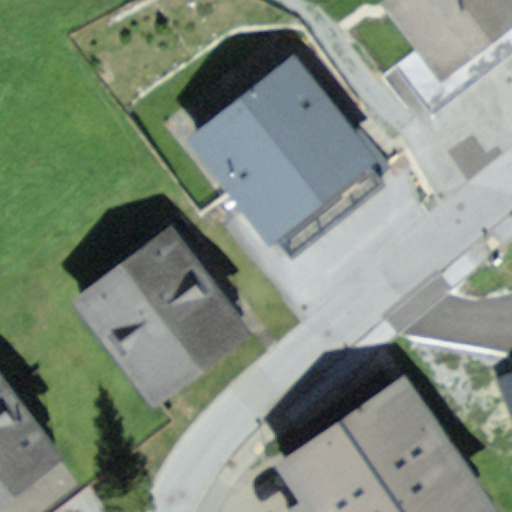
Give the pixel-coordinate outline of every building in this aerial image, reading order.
[(511,0),(400,0),(386,12),(450,90),(511,40),(511,0)] [(301,63),(197,146),(285,254),(388,171),(301,63)] [(178,236),(79,314),(159,416),(259,338),(178,236)] [(0,373),(0,511),(18,511),(74,471),(0,373)] [(297,469),(287,476),(313,511),(500,511),(462,458),(411,387),(297,469)]
